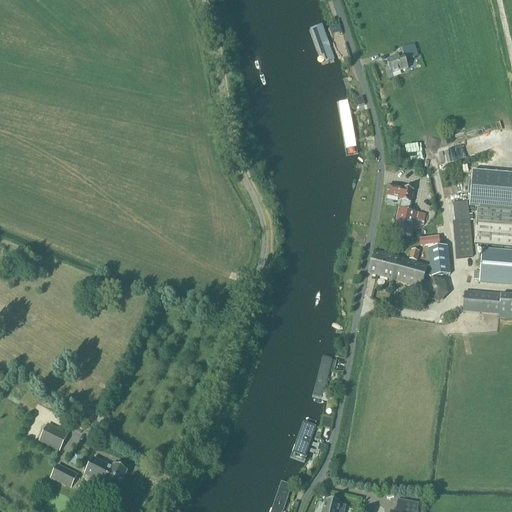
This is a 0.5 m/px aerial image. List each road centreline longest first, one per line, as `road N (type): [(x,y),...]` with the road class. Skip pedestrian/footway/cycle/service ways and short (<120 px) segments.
road 1 (unclassified): [(167,511),(244,324),(264,239),(233,154),(199,0)]
road 2 (unclassified): [(299,511),(332,444),(378,197),(375,122),(332,0)]
road 3 (track): [(511,290),(458,285),(427,316),(359,301)]
